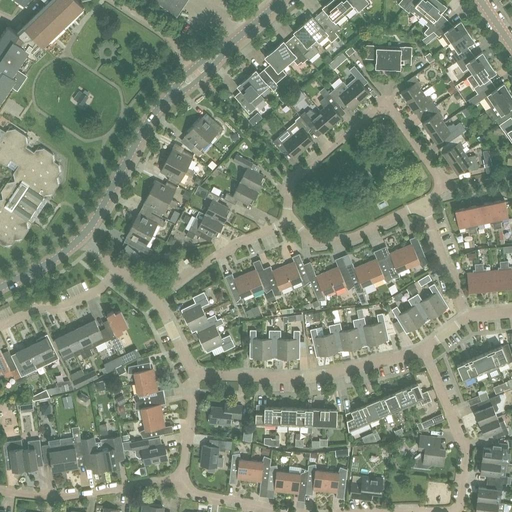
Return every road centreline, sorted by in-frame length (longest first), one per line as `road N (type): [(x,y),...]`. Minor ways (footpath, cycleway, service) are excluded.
road 1 (residential): [(291,220),(294,179),(378,109),(394,115),(436,175),(437,191),(422,204)]
road 2 (residential): [(195,373),(309,378),(424,349)]
road 3 (residential): [(183,477),(55,498),(0,488)]
road 4 (residential): [(448,511),(460,499),(465,452),(424,349)]
road 5 (secondary): [(79,238),(165,101)]
road 6 (residential): [(154,299),(191,269),(291,220)]
road 7 (residential): [(422,204),(352,237),(318,242),(291,220)]
road 8 (residential): [(0,326),(29,308),(64,307),(100,289),(117,269)]
road 9 (residential): [(465,318),(422,204)]
